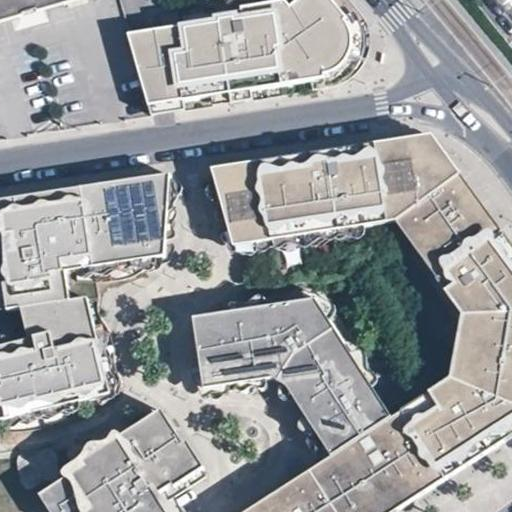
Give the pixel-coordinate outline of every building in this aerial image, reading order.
[(0,0),(0,13),(49,0),(0,0)] [(49,0),(0,13),(0,23),(87,0),(49,0)] [(224,0),(223,1),(224,2),(226,0),(281,0),(282,1),(273,11),(248,16),(249,23),(234,25),(233,20),(242,19),(240,9),(182,18),(184,27),(157,31),(163,66),(169,103),(211,96),(211,92),(231,89),(233,103),(251,100),(250,91),(311,80),(331,77),(349,24),(328,0),(224,0)] [(361,13),(350,0),(328,0),(349,24),(361,13)] [(248,16),(273,11),(282,1),(240,9),(242,19),(233,20),(234,25),(249,23),(248,16)] [(182,18),(181,9),(154,14),(157,31),(184,27),(182,18)] [(371,64),(376,50),(375,35),(372,27),(361,13),(349,24),(331,77),(311,80),(313,89),(332,86),(355,81),(364,74),(371,64)] [(313,89),(311,80),(250,91),(251,100),(313,89)] [(511,260),(422,141),(247,169),(259,248),(376,230),(375,219),(402,215),(407,221),(401,226),(466,320),(511,318),(511,260)] [(259,248),(247,169),(218,173),(239,251),(259,248)] [(172,262),(177,180),(0,207),(0,225),(14,316),(28,314),(77,306),(73,277),(172,262)] [(401,226),(407,221),(402,215),(375,219),(376,230),(401,226)] [(95,304),(88,275),(73,277),(77,306),(95,304)] [(361,372),(318,305),(316,302),(222,317),(233,388),(278,380),(282,376),(292,383),(339,456),(252,511),(374,511),(511,423),(511,406),(453,383),(393,421),(361,372)] [(0,428),(119,399),(95,304),(77,306),(28,314),(36,345),(0,353),(0,428)] [(233,388),(222,317),(207,319),(218,389),(233,388)] [(511,406),(511,318),(466,320),(453,383),(511,406)] [(171,511),(184,511),(177,497),(206,479),(163,412),(150,420),(189,480),(177,488),(175,486),(160,495),(171,511)] [(84,462),(133,431),(125,419),(76,451),(84,462)] [(171,511),(160,495),(175,486),(177,488),(189,480),(150,420),(133,431),(84,462),(87,467),(67,480),(87,511),(171,511)] [(398,511),(511,439),(511,423),(374,511),(398,511)] [(87,511),(67,480),(43,495),(53,511),(87,511)]
